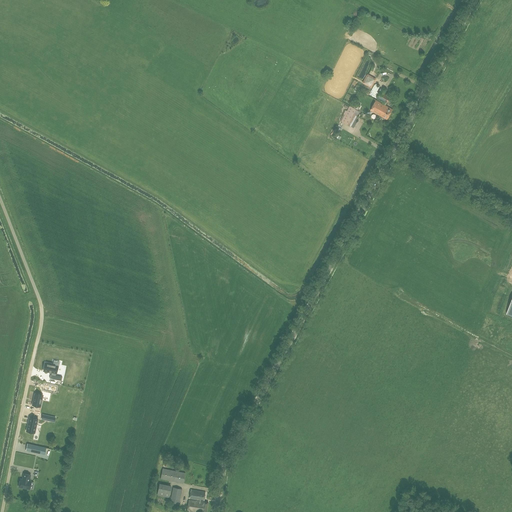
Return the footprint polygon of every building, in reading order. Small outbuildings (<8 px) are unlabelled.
[(367,74),(362,83),(371,88),(376,79),(367,74)] [(368,90),(357,85),(356,88),(366,93),(368,90)] [(377,98),(387,103),(390,97),(384,94),(386,90),(383,88),(381,92),(377,98)] [(382,110),(385,105),(376,100),(371,110),(379,115),(382,110)] [(354,108),(350,106),(342,121),(351,126),(359,111),(358,110),(360,106),(356,104),(354,108)] [(393,110),(385,105),(382,110),(379,115),(387,120),(393,110)] [(58,366),(45,363),(44,371),(56,373),(58,366)] [(34,393),(31,405),(40,407),(43,395),(34,393)] [(38,418),(28,416),(25,431),(35,433),(38,418)] [(61,445),(69,445),(70,435),(62,435),(61,445)] [(26,450),(44,454),(46,448),(27,444),(26,450)] [(185,473),(163,469),(160,479),(183,484),(185,473)] [(30,475),(24,473),(23,478),(23,480),(20,479),(19,487),(30,489),(31,481),(29,481),(30,475)] [(182,489),(173,487),(170,502),(179,504),(182,489)] [(205,492),(191,489),(189,499),(200,500),(200,502),(189,500),(187,511),(196,511),(206,511),(208,502),(204,501),(205,492)]
